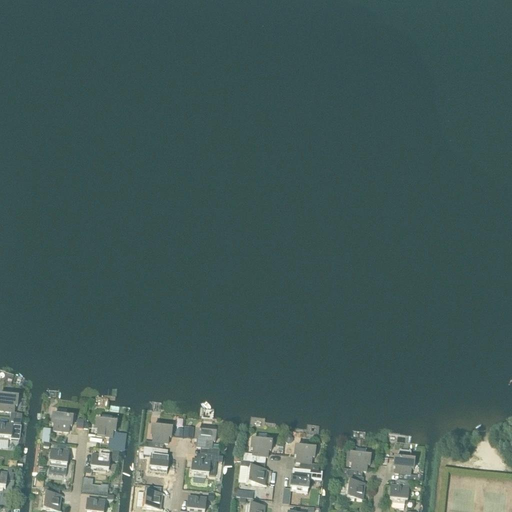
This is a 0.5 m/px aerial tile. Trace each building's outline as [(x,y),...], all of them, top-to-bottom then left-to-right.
[(0,397),(0,412),(10,414),(14,414),(14,408),(17,408),(18,400),(11,399),(11,397),(5,396),(4,398),(0,397)] [(52,417),(51,426),(54,426),(53,432),(68,434),(69,428),(71,428),(72,420),(66,419),(67,415),(53,413),(52,417)] [(0,425),(0,442),(8,443),(8,441),(11,441),(18,442),(21,421),(9,420),(9,426),(0,425)] [(96,423),(95,431),(98,431),(97,437),(109,439),(107,451),(112,452),(119,453),(122,453),(124,437),(115,436),(115,433),(116,425),(109,424),(110,422),(103,421),(103,423),(96,423)] [(152,429),(151,437),(153,437),(152,443),(152,444),(168,445),(168,439),(171,439),(172,431),(165,430),(165,428),(158,427),(158,429),(152,429)] [(184,428),(183,438),(188,438),(192,439),(193,429),(184,428)] [(44,430),(42,443),(43,444),(49,444),(51,431),(44,430)] [(195,434),(194,442),(197,442),(196,448),(211,450),(212,444),(214,444),(215,436),(209,435),(209,433),(202,432),(202,434),(195,434)] [(244,455),(243,462),(249,463),(253,463),(254,457),(267,459),(268,453),(270,453),(271,444),(265,444),(265,442),(258,441),(258,443),(251,442),(250,451),(253,451),(252,456),(244,455)] [(295,449),(294,457),(296,458),(296,464),(311,466),(311,459),(314,460),(315,451),(308,451),(308,449),(302,448),(301,450),(295,449)] [(143,453),(143,457),(151,457),(151,456),(152,450),(150,450),(144,449),(143,453)] [(343,470),(342,477),(348,478),(349,471),(351,471),(366,473),(367,467),(369,467),(370,459),(365,458),(366,450),(356,449),(355,457),(350,457),(349,465),(352,465),(351,471),(343,470)] [(49,468),(48,474),(66,476),(67,470),(69,453),(51,451),(49,468)] [(394,460),(393,469),(395,469),(395,475),(410,477),(411,471),(413,471),(414,462),(410,462),(411,453),(400,452),(399,461),(394,460)] [(92,456),(91,470),(108,472),(110,458),(92,456)] [(151,457),(149,473),(150,474),(150,470),(166,472),(166,475),(167,475),(169,458),(151,456),(151,457)] [(214,478),(216,463),(192,461),(191,475),(208,477),(214,478)] [(241,462),(240,468),(247,469),(247,470),(250,470),(248,485),(245,484),(245,485),(248,485),(266,487),(267,487),(264,486),(265,472),(268,472),(252,470),(253,463),(249,463),(243,462),(241,462)] [(0,474),(0,488),(5,490),(6,481),(10,481),(12,469),(8,469),(7,475),(0,474)] [(309,478),(309,480),(321,481),(322,473),(318,473),(312,472),(310,472),(309,478)] [(292,476),(290,494),(291,494),(291,490),(307,492),(307,496),(309,480),(309,478),(292,476)] [(348,478),(347,484),(349,484),(347,500),(365,502),(365,501),(362,501),(364,486),(367,487),(367,486),(351,484),(352,478),(348,478)] [(84,480),(82,493),(106,496),(107,487),(101,486),(101,488),(91,487),(92,481),(84,480)] [(142,509),(141,509),(163,511),(160,511),(161,496),(164,497),(164,496),(149,494),(149,488),(145,487),(144,494),(143,494),(146,495),(145,509),(142,509)] [(391,487),(389,502),(392,502),(392,509),(404,510),(404,503),(407,504),(408,489),(391,487)] [(40,510),(40,511),(47,511),(58,511),(60,498),(63,498),(48,496),(48,490),(44,489),(43,495),(42,495),(42,496),(45,496),(43,511),(40,510)] [(237,491),(236,498),(247,500),(248,493),(237,491)] [(188,498),(186,511),(204,511),(206,500),(188,498)] [(87,501),(85,511),(103,511),(105,503),(87,501)]
